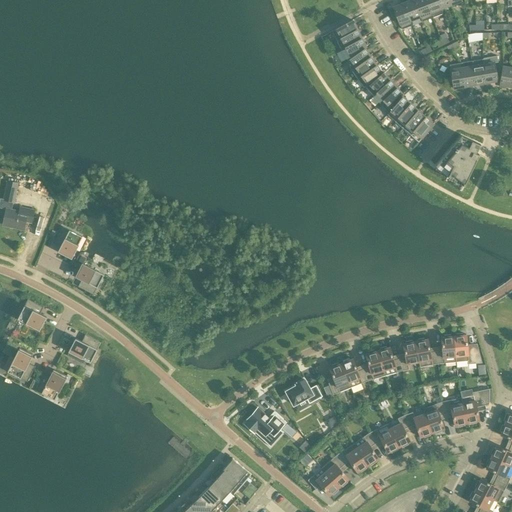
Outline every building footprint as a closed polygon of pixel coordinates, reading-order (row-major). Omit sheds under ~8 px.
[(421,17),(414,0),(413,0),(404,4),(411,21),(421,17)] [(433,17),(426,0),(414,0),(421,17),(423,22),(423,21),(432,17),(433,17)] [(441,9),(437,0),(426,0),(433,17),(432,17),(433,18),(442,14),(441,9)] [(449,0),(437,0),(441,9),(451,5),(449,0)] [(411,21),(404,4),(394,8),(402,30),(403,30),(403,28),(412,25),(412,26),(413,26),(411,21)] [(358,30),(353,21),(354,21),(353,20),(332,32),(337,39),(336,40),(337,41),(358,30)] [(358,30),(337,41),(341,49),(342,50),(362,39),(358,31),(358,30),(358,29),(358,30)] [(362,39),(342,50),(348,61),(348,62),(366,49),(366,50),(368,49),(367,48),(362,40),(363,39),(362,39)] [(348,62),(348,61),(347,62),(352,69),(352,70),(353,71),(371,58),(371,57),(366,50),(366,49),(348,62)] [(498,81),(495,63),(498,62),(497,56),(483,59),(484,64),(483,65),(487,83),(497,81),(498,81)] [(371,57),(371,58),(353,71),(357,78),(358,79),(377,66),(372,58),(372,57),(371,57)] [(462,63),(461,63),(462,68),(465,87),(476,85),(473,67),(472,61),(462,63)] [(450,66),(441,67),(444,83),(449,82),(449,85),(453,84),(454,88),(455,89),(465,87),(462,68),(461,63),(461,64),(451,66),(451,65),(450,65),(450,66)] [(377,66),(358,79),(364,88),(366,87),(365,87),(383,74),(377,66),(378,66),(377,65),(377,66)] [(487,83),(483,65),(473,67),(476,85),(487,83)] [(511,83),(511,68),(504,67),(503,67),(500,85),(501,85),(511,87),(511,83)] [(384,72),(383,74),(365,87),(366,87),(373,95),(374,96),(391,81),(391,80),(385,74),(385,73),(384,72)] [(391,80),(391,81),(374,96),(380,103),(379,103),(381,104),(398,88),(391,81),(392,81),(391,80)] [(381,104),(389,113),(389,114),(403,97),(404,98),(405,96),(405,95),(404,96),(398,89),(398,88),(381,104)] [(389,114),(389,113),(388,115),(395,120),(395,121),(396,122),(411,104),(404,98),(403,97),(389,114)] [(411,104),(396,122),(402,127),(404,128),(419,111),(418,111),(411,104),(412,104),(411,103),(411,104)] [(418,111),(419,111),(404,128),(410,134),(411,135),(426,118),(426,117),(419,111),(419,110),(418,111)] [(426,118),(411,135),(419,142),(435,124),(434,124),(426,118),(427,118),(426,117),(426,118)] [(481,145),(472,140),(472,141),(462,136),(436,166),(437,167),(440,164),(450,172),(446,181),(447,182),(452,173),(464,183),(461,191),(462,191),(479,154),(476,153),(480,145),(481,145)] [(24,229),(25,222),(32,224),(35,210),(20,207),(19,211),(12,209),(13,203),(14,203),(19,183),(7,181),(3,199),(0,199),(0,208),(6,210),(3,225),(24,229)] [(62,226),(55,242),(61,245),(58,251),(71,258),(83,236),(62,226)] [(82,280),(78,287),(94,294),(104,274),(82,263),(75,277),(82,280)] [(18,319),(39,330),(46,317),(40,314),(43,307),(28,299),(18,319)] [(477,346),(467,347),(466,334),(465,334),(465,335),(463,335),(463,333),(456,334),(456,336),(454,336),(454,335),(456,362),(465,361),(466,364),(479,363),(477,344),(477,346)] [(76,338),(69,351),(91,363),(101,343),(85,335),(82,341),(76,338)] [(443,351),(436,351),(438,364),(456,362),(454,335),(453,335),(453,336),(451,336),(451,335),(444,335),(444,337),(442,337),(441,337),(443,351)] [(438,364),(436,351),(430,353),(427,339),(425,340),(424,338),(418,339),(418,341),(416,341),(415,341),(420,367),(438,364)] [(420,367),(415,341),(413,342),(412,340),(406,342),(406,343),(404,344),(404,343),(403,343),(406,357),(400,358),(402,371),(409,369),(408,364),(419,362),(420,367)] [(378,350),(385,376),(402,371),(400,358),(393,360),(389,347),(387,348),(386,346),(380,348),(380,350),(378,350)] [(29,363),(33,355),(20,348),(7,372),(27,382),(35,366),(29,363)] [(370,367),(364,369),(368,381),(385,376),(378,350),(377,350),(377,351),(375,351),(375,350),(368,352),(369,353),(367,354),(366,353),(366,354),(370,367)] [(341,363),(351,388),(368,381),(364,369),(358,371),(352,358),(352,359),(350,360),(349,358),(343,361),(343,362),(341,363)] [(351,388),(341,363),(340,363),(341,363),(339,364),(338,363),(332,365),(332,367),(330,368),(330,367),(329,367),(335,381),(329,383),(328,381),(333,395),(351,388)] [(49,378),(43,374),(35,390),(55,400),(67,376),(54,369),(49,378)] [(297,385),(286,391),(294,405),(306,398),(307,399),(309,403),(322,396),(316,385),(310,389),(304,379),(296,384),(297,385)] [(463,403),(467,424),(468,424),(468,423),(470,423),(470,424),(477,423),(476,421),(478,421),(479,421),(476,407),(489,404),(489,389),(472,392),(473,395),(461,398),(462,403),(463,403)] [(450,400),(442,402),(446,414),(452,412),(455,426),(456,426),(458,425),(458,427),(465,425),(465,424),(467,423),(467,424),(463,403),(462,403),(451,405),(450,400)] [(446,414),(442,402),(435,404),(436,409),(425,413),(432,433),(433,433),(435,432),(435,434),(442,431),(441,430),(443,429),(443,430),(444,429),(439,416),(446,414)] [(248,420),(245,424),(255,432),(255,431),(258,429),(265,435),(269,431),(273,435),(279,429),(280,430),(287,422),(274,411),(268,418),(258,408),(248,420)] [(396,413),(398,418),(398,419),(400,423),(390,428),(399,448),(400,447),(402,446),(402,447),(408,444),(408,443),(409,442),(410,442),(404,429),(410,426),(405,415),(404,415),(402,411),(396,413)] [(432,433),(425,413),(414,417),(413,412),(405,415),(410,426),(416,424),(421,438),(422,437),(421,437),(424,436),(424,438),(430,435),(430,434),(432,433),(432,434),(432,433)] [(511,425),(504,423),(505,423),(504,425),(502,425),(500,431),(502,432),(501,434),(500,434),(511,438),(511,443),(511,445),(511,425)] [(377,429),(370,433),(376,444),(376,443),(382,440),(388,453),(389,453),(389,452),(391,451),(392,453),(397,450),(397,448),(399,447),(399,448),(390,428),(387,424),(377,429)] [(370,433),(353,444),(368,466),(369,466),(368,465),(370,464),(371,465),(377,461),(376,460),(378,459),(379,459),(371,447),(376,444),(370,433)] [(305,438),(298,445),(304,450),(309,445),(305,438)] [(368,466),(353,444),(337,455),(345,464),(350,461),(358,473),(359,472),(358,472),(360,471),(361,472),(367,468),(366,467),(368,466)] [(511,445),(509,451),(496,445),(495,446),(496,446),(495,448),(493,448),(491,454),(492,454),(491,456),(510,465),(510,466),(511,466),(511,445)] [(345,464),(337,455),(322,468),(340,488),(340,487),(341,486),(342,487),(347,482),(346,481),(348,480),(349,480),(340,469),(345,464)] [(510,465),(491,456),(490,457),(491,457),(490,459),(489,458),(486,465),(487,465),(486,467),(486,468),(499,474),(496,479),(507,485),(510,478),(506,476),(510,466),(510,465)] [(225,469),(243,484),(252,474),(233,458),(223,469),(224,470),(225,469)] [(340,488),(322,468),(308,480),(317,491),(318,491),(316,489),(321,485),(330,496),(331,495),(332,493),(333,495),(338,490),(337,489),(339,488),(340,488)] [(224,470),(216,478),(234,494),(243,484),(225,469),(224,470)] [(234,494),(216,478),(208,488),(225,504),(234,494)] [(475,489),(494,499),(494,500),(498,502),(507,485),(496,479),(493,485),(481,478),(480,479),(480,481),(478,481),(475,487),(476,487),(475,489)] [(250,483),(246,488),(253,494),(257,489),(250,483)] [(208,488),(199,497),(214,511),(217,511),(225,504),(208,488)] [(253,494),(246,488),(243,492),(250,498),(253,494)] [(494,499),(475,489),(475,490),(474,492),(473,491),(469,497),(471,498),(470,500),(469,500),(482,507),(478,511),(492,511),(488,510),(494,500),(494,499)] [(214,511),(199,497),(190,505),(196,511),(214,511)] [(229,508),(233,511),(237,511),(240,510),(233,503),(229,508)]
